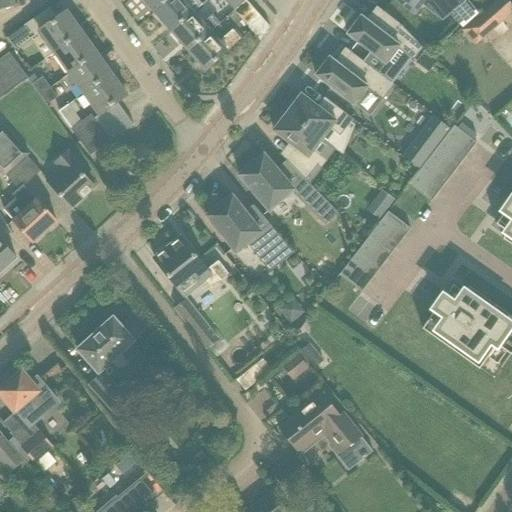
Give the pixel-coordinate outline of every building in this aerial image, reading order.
[(12,0),(0,0),(0,11),(14,7),(12,0)] [(142,0),(154,13),(168,0),(142,0)] [(168,0),(154,13),(171,32),(193,13),(193,12),(201,5),(197,0),(168,0)] [(229,0),(237,8),(246,0),(245,0),(229,0)] [(246,0),(237,8),(234,11),(249,28),(261,17),(246,0)] [(465,0),(397,0),(415,13),(425,0),(437,0),(453,12),(465,0)] [(511,5),(507,0),(496,0),(480,14),(493,30),(511,13),(511,5)] [(348,28),(350,31),(347,35),(385,64),(397,48),(413,60),(422,48),(399,24),(381,10),(373,21),(374,22),(372,25),(361,17),(358,21),(355,19),(348,28)] [(39,32),(54,53),(82,34),(67,13),(39,32)] [(171,32),(188,52),(211,32),(219,24),(212,16),(203,23),(193,13),(171,32)] [(493,30),(480,14),(461,31),(474,46),(493,30)] [(6,39),(15,50),(34,36),(26,25),(6,39)] [(211,32),(188,52),(205,71),(241,40),(232,30),(219,42),(211,32)] [(54,53),(69,74),(97,54),(82,34),(54,53)] [(425,51),(416,62),(428,71),(436,59),(425,51)] [(340,67),(329,58),(326,63),(323,60),(316,70),(319,72),(316,76),(354,105),(366,88),(382,101),(394,86),(349,52),(341,62),(343,63),(340,67)] [(9,53),(0,59),(0,62),(17,86),(28,78),(9,53)] [(76,83),(84,95),(112,75),(97,54),(69,74),(62,79),(68,88),(76,83)] [(0,62),(0,83),(7,94),(17,86),(0,62)] [(112,75),(84,95),(99,115),(99,116),(117,103),(127,96),(112,75)] [(32,85),(39,95),(50,87),(43,78),(32,85)] [(50,87),(39,95),(47,106),(57,98),(50,87)] [(291,108),(287,113),(322,140),(330,129),(340,136),(352,119),(329,101),(321,111),(301,95),(298,99),(295,97),(288,106),(291,108)] [(322,140),(287,113),(283,118),(281,116),(273,125),(276,127),(273,131),(294,147),(284,159),(306,181),(323,158),(314,151),(322,140)] [(72,129),(71,130),(90,156),(111,141),(115,138),(99,116),(99,115),(94,119),(91,115),(81,122),(72,129)] [(434,116),(403,156),(420,170),(427,161),(436,150),(445,138),(451,129),(434,116)] [(3,126),(0,128),(0,148),(16,166),(28,154),(3,126)] [(476,143),(454,126),(451,129),(445,138),(467,155),(476,143)] [(467,155),(445,138),(436,150),(458,167),(467,155)] [(0,173),(3,177),(16,166),(0,148),(0,173)] [(458,167),(436,150),(427,161),(449,178),(458,167)] [(58,162),(65,170),(50,185),(71,209),(94,188),(83,176),(87,173),(68,152),(58,162)] [(239,176),(269,211),(293,191),(276,171),(277,171),(264,155),(257,161),(253,160),(246,166),(246,171),(239,176)] [(449,178),(427,161),(420,170),(417,173),(440,190),(449,178)] [(440,190),(417,173),(408,185),(431,202),(440,190)] [(299,196),(327,224),(338,213),(310,185),(299,196)] [(13,222),(19,229),(33,244),(56,222),(36,200),(23,186),(12,195),(15,199),(3,209),(14,220),(13,222)] [(383,190),(375,200),(387,210),(395,200),(383,190)] [(226,202),(221,202),(214,207),(214,212),(207,217),(236,253),(249,243),(272,271),(293,254),(269,225),(259,233),(244,214),(245,213),(232,197),(226,202)] [(507,233),(502,240),(511,246),(511,201),(495,225),(507,233)] [(406,234),(384,217),(375,229),(397,246),(406,234)] [(397,246),(375,229),(366,240),(388,257),(397,246)] [(181,238),(168,248),(166,245),(154,254),(156,257),(154,259),(179,291),(192,281),(197,287),(206,280),(212,288),(221,280),(211,268),(207,271),(181,238)] [(0,273),(16,259),(3,244),(0,240),(0,273)] [(388,257),(366,240),(357,252),(379,269),(388,257)] [(379,269),(357,252),(348,264),(370,281),(379,269)] [(370,281),(348,264),(339,276),(361,293),(370,281)] [(511,316),(469,286),(464,293),(453,285),(422,329),(479,370),(496,345),(511,356),(511,354),(511,351),(503,346),(511,333),(511,316)] [(175,309),(206,348),(216,340),(186,301),(175,309)] [(133,340),(144,330),(133,318),(121,328),(114,320),(113,319),(100,331),(99,330),(90,338),(91,339),(78,351),(79,352),(79,351),(98,372),(97,372),(98,373),(99,373),(100,374),(88,385),(115,415),(129,403),(110,381),(118,374),(119,375),(134,362),(123,350),(133,341),(133,340)] [(299,353),(313,369),(323,361),(309,344),(299,353)] [(263,359),(236,379),(245,391),(272,370),(263,359)] [(368,359),(354,379),(394,408),(408,388),(368,359)] [(35,434),(29,427),(58,403),(37,378),(31,382),(22,371),(0,389),(0,396),(15,414),(16,413),(24,422),(10,434),(45,476),(46,475),(43,472),(55,463),(46,452),(52,447),(39,431),(35,434)] [(358,388),(341,405),(375,440),(392,423),(358,388)] [(300,412),(278,429),(298,454),(299,455),(324,436),(339,455),(350,469),(374,451),(363,436),(344,412),(339,415),(333,408),(321,392),(299,410),(300,412)] [(121,413),(114,419),(122,428),(129,422),(121,413)] [(0,460),(8,472),(22,460),(0,434),(0,460)] [(156,452),(145,460),(156,474),(166,466),(156,452)] [(272,473),(289,495),(312,477),(296,455),(272,473)] [(181,462),(180,468),(185,475),(189,475),(192,475),(197,472),(199,467),(197,462),(194,457),(188,457),(181,462)] [(130,467),(124,460),(116,467),(122,474),(130,467)] [(78,479),(70,487),(77,494),(85,487),(78,479)] [(107,506),(99,511),(138,511),(154,498),(140,481),(117,500),(120,503),(111,511),(107,506)] [(241,511),(287,511),(272,492),(247,511),(245,509),(241,511)]
